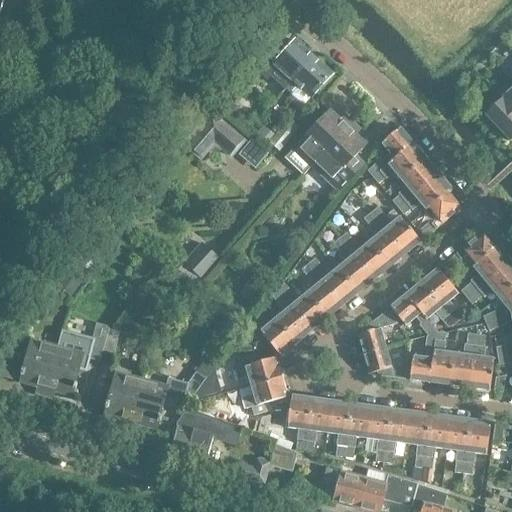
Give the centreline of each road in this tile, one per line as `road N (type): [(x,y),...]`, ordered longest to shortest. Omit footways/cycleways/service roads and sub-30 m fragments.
road 1 (tertiary): [(305,511),(0,431)]
road 2 (residential): [(491,207),(371,74),(283,0)]
road 3 (residential): [(491,207),(334,336)]
road 4 (residential): [(345,386),(511,407)]
